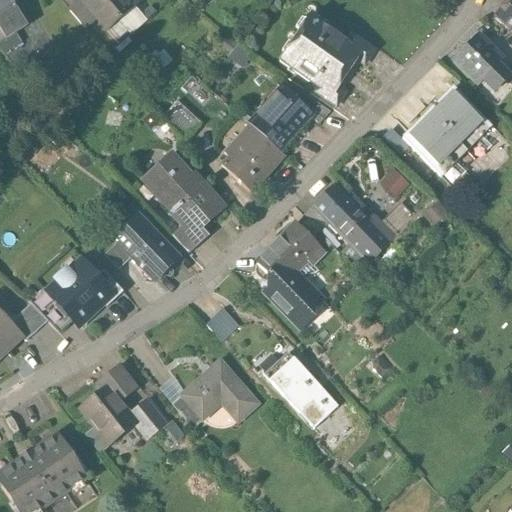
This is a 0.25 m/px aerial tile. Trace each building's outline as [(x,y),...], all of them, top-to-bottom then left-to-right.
[(0,0),(0,16),(14,7),(9,0),(0,0)] [(80,0),(80,1),(107,30),(138,2),(136,0),(80,0)] [(511,0),(496,19),(511,31),(511,0)] [(26,25),(14,7),(0,16),(0,39),(1,41),(26,25)] [(349,47),(318,25),(312,26),(304,38),(305,42),(301,48),(297,48),(289,60),(290,65),(321,86),(325,80),(337,88),(356,61),(344,53),(349,47)] [(501,60),(479,38),(453,64),(475,86),(481,80),(493,92),(507,78),(495,66),(501,60)] [(281,90),(249,126),(280,153),(298,133),(301,135),(304,135),(306,132),(307,129),(303,126),(312,117),(281,90)] [(470,122),(446,100),(409,138),(440,167),(454,153),(457,156),(465,149),(454,138),(470,122)] [(202,125),(177,103),(163,119),(185,144),(202,125)] [(280,153),(249,126),(224,155),(229,159),(221,168),(252,196),(286,158),(280,153)] [(190,176),(172,154),(140,182),(142,184),(147,180),(173,209),(168,213),(182,228),(190,220),(199,230),(224,208),(202,183),(200,185),(192,177),(194,175),(193,173),(190,176)] [(378,182),(396,199),(409,184),(391,168),(378,182)] [(372,223),(335,186),(313,209),(362,258),(364,256),(372,265),(398,239),(376,218),(372,223)] [(140,219),(139,218),(116,240),(156,280),(178,258),(177,257),(176,258),(140,220),(140,219)] [(256,262),(270,276),(282,287),(296,273),(308,260),(313,264),(325,251),(295,222),(256,262)] [(109,295),(82,266),(70,277),(68,274),(56,285),(59,288),(50,296),(58,305),(54,309),(65,321),(69,316),(77,325),(109,295)] [(321,297),(296,273),(282,287),(270,276),(269,277),(268,291),(266,293),(296,322),(321,297)] [(0,355),(19,338),(0,317),(0,355)] [(287,352),(263,375),(315,428),(339,405),(287,352)] [(258,406),(219,363),(180,398),(202,422),(225,402),(241,420),(258,406)] [(138,386),(121,366),(95,387),(100,394),(80,411),(109,446),(136,423),(149,439),(155,433),(169,449),(183,437),(169,421),(166,424),(148,402),(131,417),(116,397),(121,393),(125,397),(138,386)] [(20,462),(0,476),(0,487),(12,505),(9,508),(12,511),(37,511),(40,510),(41,511),(42,511),(69,493),(67,491),(84,479),(82,475),(85,473),(76,460),(73,462),(55,437),(30,455),(28,452),(18,460),(20,462)]
